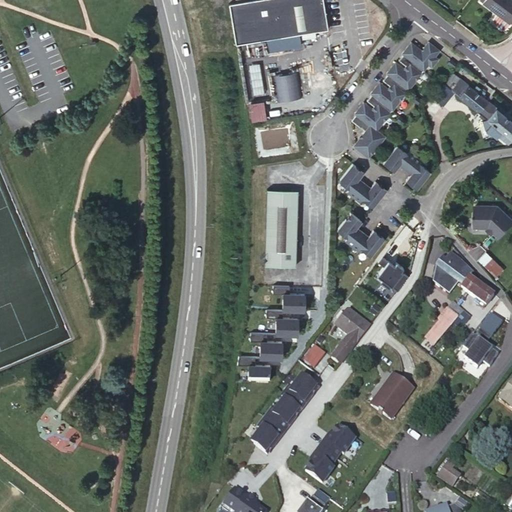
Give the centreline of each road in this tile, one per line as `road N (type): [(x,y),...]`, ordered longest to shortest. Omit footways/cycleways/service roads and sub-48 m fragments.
road 1 (secondary): [(165,0),(177,24),(199,181),(192,303),(158,511)]
road 2 (residential): [(252,484),(416,272),(426,219)]
road 3 (residential): [(420,11),(326,138),(348,148),(426,219)]
road 4 (residential): [(408,511),(406,476),(511,354)]
road 5 (residential): [(511,310),(426,219)]
road 6 (residential): [(426,219),(427,193),(441,173),(511,151)]
